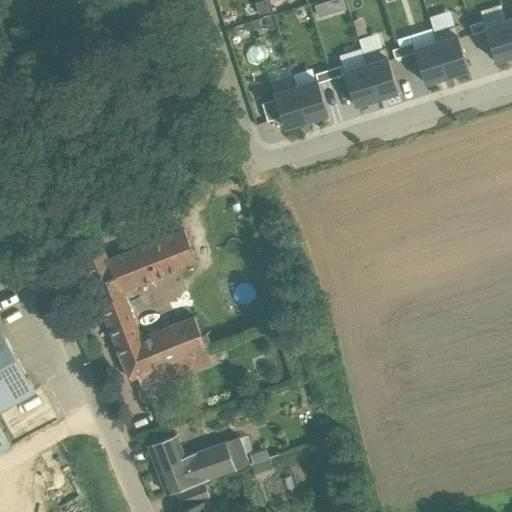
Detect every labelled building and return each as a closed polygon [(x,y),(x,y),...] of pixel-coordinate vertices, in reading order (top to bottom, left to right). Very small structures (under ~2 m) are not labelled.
[(344,0),(333,0),(337,12),(347,9),(344,0)] [(511,55),(511,35),(507,19),(485,26),(484,21),(470,25),(473,34),(486,30),(496,61),(511,55)] [(436,41),(448,76),(469,69),(455,25),(434,32),(436,41)] [(413,43),(400,47),(403,56),(416,52),(423,74),(426,83),(448,76),(436,41),(415,48),(413,43)] [(389,60),(386,51),(385,47),(363,54),(366,63),(377,98),(399,91),(389,60)] [(403,56),(400,47),(393,49),(395,58),(403,56)] [(410,78),(423,74),(416,52),(403,56),(410,78)] [(343,65),(330,69),(332,78),(346,74),(356,105),(377,98),(366,63),(345,70),(343,65)] [(296,86),(307,120),(329,114),(319,82),(332,78),(330,69),(316,74),(318,79),(296,86)] [(262,100),(275,96),(280,111),(285,127),(286,127),(307,120),(296,86),(293,76),(271,83),(273,87),(272,88),(259,91),(262,100)] [(268,121),(282,117),(276,98),(262,103),(268,121)] [(153,170),(159,185),(163,195),(179,188),(175,177),(170,164),(153,170)] [(197,262),(184,228),(107,259),(99,239),(78,247),(101,304),(125,295),(123,289),(163,273),(176,270),(197,262)] [(125,295),(101,304),(130,378),(186,356),(191,369),(212,361),(195,317),(181,321),(141,337),(125,295)] [(0,424),(0,410),(36,390),(0,325),(0,449),(11,444),(0,424)] [(225,440),(184,455),(176,433),(148,444),(167,493),(235,467),(236,469),(250,464),(246,453),(240,436),(226,441),(225,440)] [(203,480),(177,490),(182,505),(208,495),(203,480)] [(208,511),(204,501),(175,511),(208,511)]
